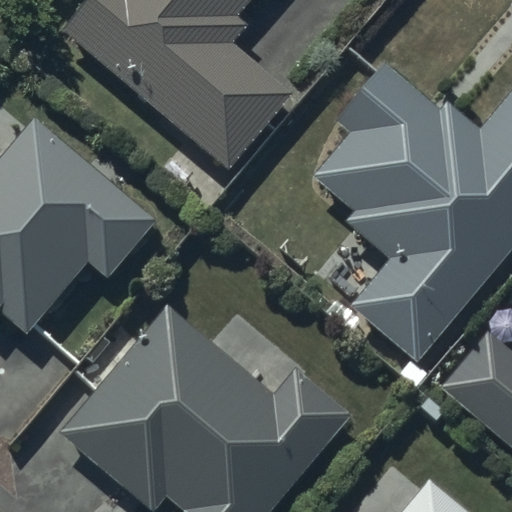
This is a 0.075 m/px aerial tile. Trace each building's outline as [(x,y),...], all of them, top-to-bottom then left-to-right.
[(92,0),(61,38),(229,175),(289,103),(227,53),(242,34),(235,28),(258,0),(92,0)] [(352,317),(417,370),(511,254),(511,100),(478,141),(444,113),(439,119),(382,73),(336,129),(352,142),(314,188),(355,223),(347,232),(392,269),(352,317)] [(0,320),(27,343),(86,272),(108,289),(156,231),(29,126),(0,161),(0,320)] [(161,511),(167,505),(174,511),(271,511),(348,424),(296,380),(273,407),(167,317),(59,442),(141,511),(161,511)] [(443,398),(511,455),(511,361),(507,367),(485,348),(443,398)] [(446,511),(425,494),(409,511),(446,511)]
